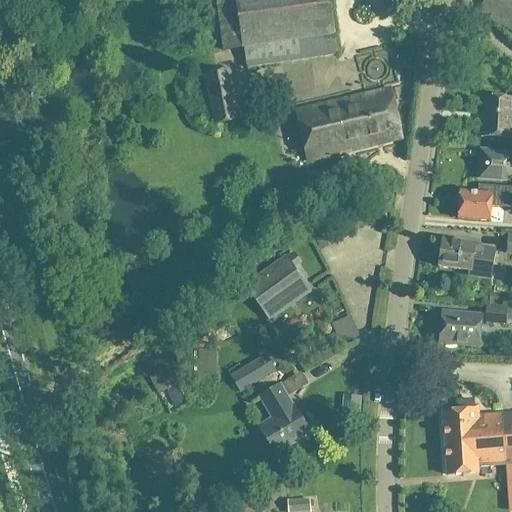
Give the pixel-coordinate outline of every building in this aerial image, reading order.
[(214,0),(222,51),(244,50),(247,67),(336,54),(328,0),(214,0)] [(511,1),(510,0),(483,0),(477,11),(511,31),(511,1)] [(238,119),(236,109),(228,70),(204,74),(214,123),(238,119)] [(307,160),(401,138),(389,88),(295,110),(307,160)] [(481,138),(511,139),(511,123),(511,98),(483,97),(481,138)] [(292,131),(277,132),(279,147),(293,145),(292,131)] [(479,177),(511,179),(511,148),(502,148),(502,152),(481,151),(479,177)] [(511,187),(478,185),(477,192),(459,191),(457,218),(489,220),(490,207),(511,207),(511,187)] [(494,248),(473,245),(474,243),(442,239),(438,267),(469,271),(468,276),(490,279),(494,248)] [(285,260),(291,268),(300,261),(295,253),(285,260)] [(252,284),(270,308),(303,285),(291,268),(285,260),(252,284)] [(511,323),(511,307),(485,306),(484,324),(506,326),(506,323),(511,323)] [(441,311),(439,343),(478,346),(481,314),(441,311)] [(266,453),(273,451),(275,454),(310,433),(293,405),(292,406),(279,385),(259,397),(271,418),(258,427),(265,439),(261,444),(266,453)] [(457,400),(458,410),(443,411),(448,474),(479,472),(478,466),(511,463),(511,412),(479,415),(478,405),(474,405),(473,399),(457,400)] [(285,511),(310,511),(308,501),(284,505),(285,511)]
